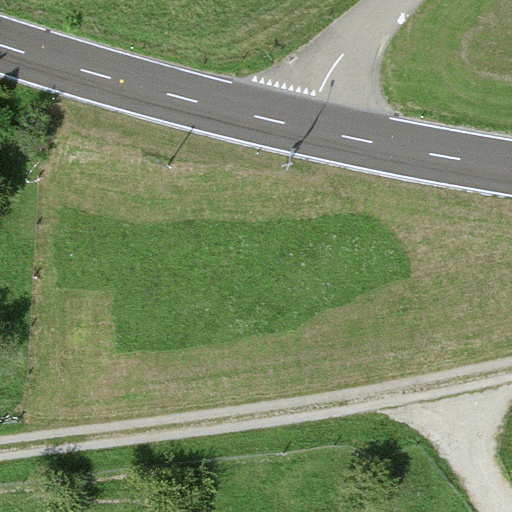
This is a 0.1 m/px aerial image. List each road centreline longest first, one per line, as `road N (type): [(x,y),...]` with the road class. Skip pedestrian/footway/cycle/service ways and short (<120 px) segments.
road 1 (track): [(511,366),(165,433),(0,452)]
road 2 (tertiary): [(306,130),(0,47)]
road 3 (tertiary): [(511,170),(306,130)]
road 4 (residential): [(401,0),(358,34),(306,130)]
